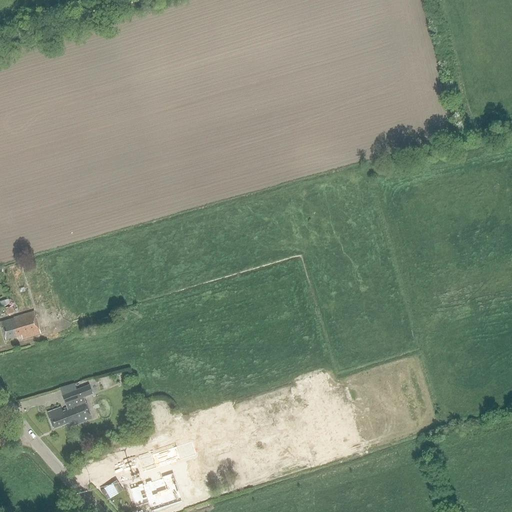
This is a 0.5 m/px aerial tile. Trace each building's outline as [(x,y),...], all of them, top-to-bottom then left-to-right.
[(6,308),(8,314),(14,312),(12,306),(6,308)] [(22,339),(40,334),(34,312),(14,318),(14,319),(0,322),(5,340),(21,336),(22,339)] [(69,428),(82,423),(92,420),(84,398),(93,395),(89,385),(77,389),(77,391),(61,397),(66,410),(62,411),(61,408),(47,413),(53,429),(68,424),(69,428)] [(189,427),(199,460),(244,447),(241,437),(327,412),(321,388),(232,413),(230,404),(192,414),(196,425),(189,427)] [(336,434),(344,431),(337,414),(329,417),(336,434)] [(174,429),(141,441),(146,454),(179,442),(174,429)] [(142,472),(195,454),(192,443),(138,460),(142,472)] [(175,486),(176,486),(177,486),(173,474),(172,475),(161,478),(162,480),(153,483),(152,481),(147,483),(148,485),(144,486),(144,484),(140,485),(138,486),(139,487),(131,490),(136,508),(137,508),(149,505),(149,504),(151,511),(154,511),(183,503),(179,491),(178,492),(177,492),(175,486)]
